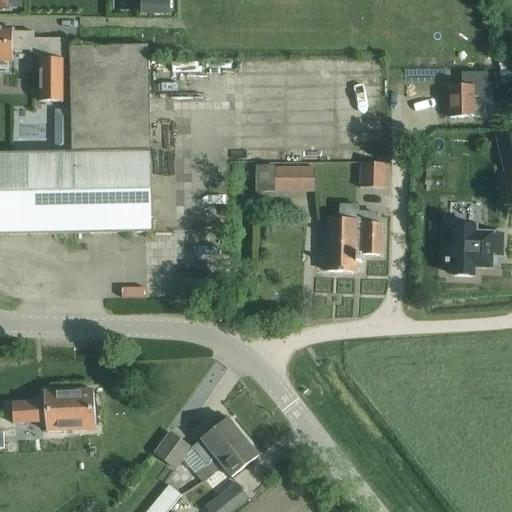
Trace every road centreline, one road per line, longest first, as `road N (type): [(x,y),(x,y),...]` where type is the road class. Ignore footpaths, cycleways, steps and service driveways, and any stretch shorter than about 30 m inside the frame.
road 1 (tertiary): [(380,511),(284,391),(221,341),(194,329),(0,325)]
road 2 (track): [(259,366),(292,345),(511,323)]
